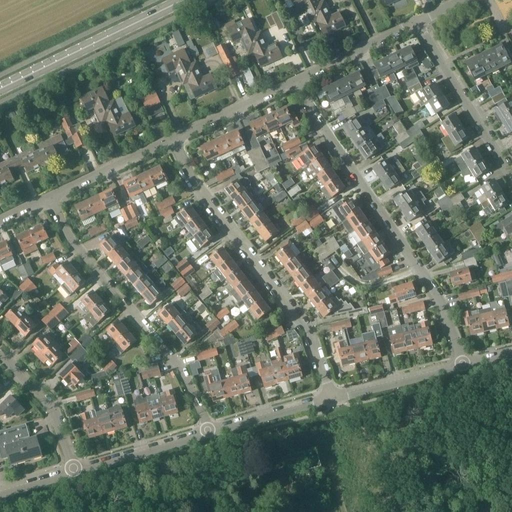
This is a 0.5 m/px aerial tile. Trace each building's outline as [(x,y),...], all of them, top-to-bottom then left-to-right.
[(312,8),(318,4),(315,0),(288,0),(284,2),(288,10),(294,7),(297,13),(304,9),(311,24),(316,21),(322,19),(320,13),(318,14),(317,12),(315,13),(312,8)] [(331,17),(326,8),(323,2),(318,4),(312,8),(315,13),(317,12),(318,14),(320,13),(322,19),(316,21),(324,37),(345,27),(338,13),(331,17)] [(203,24),(211,20),(209,15),(201,18),(203,24)] [(278,32),(283,29),(278,18),(273,20),(278,32)] [(252,43),(250,38),(255,35),(248,19),(227,29),(234,43),(241,39),(248,54),(252,52),(259,50),(256,44),(254,45),(253,43),(252,43)] [(175,39),(182,36),(179,30),(173,33),(175,39)] [(267,48),(263,39),(260,33),(255,35),(250,38),(252,43),(253,43),(254,45),(256,44),(259,50),(252,52),(260,68),(281,58),(275,44),(267,48)] [(225,44),(218,48),(232,78),(239,74),(225,44)] [(501,46),(500,45),(495,48),(496,49),(490,51),(499,70),(511,64),(502,45),(501,46)] [(193,57),(199,54),(195,46),(189,49),(193,57)] [(403,78),(405,83),(416,78),(409,64),(416,61),(409,48),(398,53),(404,67),(408,76),(403,78)] [(187,74),(184,68),(190,66),(183,50),(162,60),(168,73),(176,70),(183,85),(194,80),(191,75),(190,75),(188,73),(187,74)] [(489,52),(488,51),(483,54),(484,55),(478,57),(487,75),(499,70),(490,51),(489,52)] [(393,73),(404,67),(398,53),(386,59),(393,73)] [(487,75),(478,57),(472,60),(467,62),(467,63),(466,64),(475,81),(487,75)] [(396,80),(393,73),(386,59),(374,65),(381,79),(387,76),(391,83),(396,80)] [(202,78),(198,69),(195,64),(190,66),(184,68),(187,74),(188,73),(190,75),(191,75),(194,80),(183,85),(189,99),(194,97),(195,98),(216,88),(209,75),(202,78)] [(247,66),(241,68),(251,89),(256,86),(247,66)] [(93,77),(99,74),(97,68),(90,71),(93,77)] [(356,74),(356,73),(351,75),(351,76),(346,79),(353,92),(356,100),(362,97),(359,89),(364,87),(361,80),(361,79),(360,77),(359,74),(358,74),(357,73),(356,74)] [(416,78),(405,83),(408,88),(413,86),(418,83),(416,78)] [(345,79),(344,79),(339,81),(340,82),(334,85),(341,98),(353,92),(346,79),(345,79)] [(416,92),(421,89),(418,83),(413,86),(408,88),(411,95),(416,92)] [(426,105),(441,95),(434,84),(422,91),(421,89),(416,92),(421,101),(420,102),(423,107),(426,105)] [(341,98),(334,85),(328,88),(328,87),(323,90),(322,91),(325,95),(324,96),(325,98),(326,98),(335,117),(342,114),(344,119),(350,116),(345,105),(341,98)] [(379,89),(377,85),(372,88),(373,91),(378,102),(383,100),(390,96),(385,86),(379,89)] [(494,90),(492,86),(487,89),(491,98),(502,93),(499,88),(494,90)] [(105,111),(102,107),(109,104),(101,88),(80,98),(87,111),(94,108),(101,123),(106,121),(112,118),(109,113),(108,114),(106,111),(105,111)] [(373,105),(378,102),(373,91),(368,94),(373,105)] [(155,92),(140,99),(142,103),(146,110),(154,106),(155,108),(158,114),(163,111),(160,104),(160,103),(155,92)] [(495,105),(505,99),(502,93),(491,98),(495,105)] [(433,116),(437,113),(448,107),(441,95),(426,105),(433,116)] [(374,112),(386,106),(383,100),(378,102),(373,105),(371,106),(374,112)] [(503,123),(511,116),(511,101),(496,111),(496,112),(495,113),(498,118),(499,117),(503,123)] [(120,117),(117,109),(113,102),(109,104),(102,107),(105,111),(106,111),(108,114),(109,113),(112,118),(106,121),(113,137),(134,127),(128,113),(120,117)] [(350,116),(355,113),(350,103),(345,105),(350,116)] [(288,115),(285,109),(274,114),(280,128),(291,122),(293,127),(299,124),(294,113),(288,115)] [(11,120),(16,117),(13,110),(7,113),(11,120)] [(269,133),(280,128),(274,114),(263,119),(269,133)] [(364,122),(361,116),(344,127),(352,138),(364,130),(372,124),(369,119),(364,122)] [(509,134),(511,132),(511,116),(503,123),(506,129),(505,129),(508,134),(509,133),(509,134)] [(76,134),(68,117),(60,121),(68,138),(63,141),(60,135),(38,146),(40,150),(34,153),(41,167),(69,153),(65,145),(73,141),(76,148),(87,143),(82,132),(76,134)] [(449,136),(461,128),(454,117),(442,124),(449,136)] [(250,125),(255,136),(258,143),(271,137),(269,133),(263,119),(250,125)] [(398,144),(409,138),(406,132),(399,122),(393,126),(399,136),(395,139),(398,144)] [(409,138),(420,131),(425,127),(421,122),(406,132),(409,138)] [(448,151),(455,146),(468,138),(461,128),(449,136),(441,140),(445,146),(448,151)] [(359,149),(371,141),(364,130),(352,138),(359,149)] [(413,143),(423,136),(420,131),(409,138),(413,143)] [(233,155),(245,150),(236,132),(224,137),(231,151),(233,155)] [(366,159),(383,148),(379,143),(384,139),(380,134),(371,141),(359,149),(366,159)] [(219,156),(231,151),(224,137),(213,143),(219,156)] [(402,150),(413,143),(409,138),(398,144),(402,150)] [(289,149),(300,144),(298,139),(287,144),(289,149)] [(207,162),(219,156),(213,143),(201,148),(207,162)] [(260,147),(254,150),(260,165),(267,162),(260,147)] [(287,159),(300,153),(298,147),(285,153),(287,159)] [(303,170),(305,168),(321,157),(314,147),(297,158),(297,159),(294,161),(300,169),(303,170)] [(34,153),(32,149),(13,159),(18,169),(25,166),(28,173),(41,167),(34,153)] [(468,167),(480,160),(474,149),(462,156),(468,167)] [(254,168),(260,165),(254,150),(246,153),(254,168)] [(313,179),(317,176),(328,168),(321,157),(305,168),(313,179)] [(373,169),(381,180),(392,172),(401,166),(398,161),(394,163),(390,158),(385,161),(373,169)] [(430,170),(440,163),(436,158),(426,165),(430,170)] [(18,169),(13,159),(0,164),(0,186),(14,180),(10,173),(18,169)] [(475,179),(487,171),(480,160),(468,167),(459,173),(462,177),(473,174),(475,179)] [(433,175),(444,169),(440,163),(430,170),(433,175)] [(256,174),(263,171),(260,165),(254,168),(256,174)] [(419,177),(430,170),(426,165),(416,171),(419,177)] [(400,175),(405,172),(401,166),(392,172),(381,180),(388,191),(400,183),(404,180),(400,175)] [(154,187),(165,181),(159,167),(147,173),(154,187)] [(324,187),(336,179),(328,168),(317,176),(324,187)] [(423,182),(433,175),(430,170),(419,177),(423,182)] [(218,182),(229,177),(226,172),(215,177),(218,182)] [(142,192),(154,187),(147,173),(135,178),(142,192)] [(132,202),(144,197),(142,192),(135,178),(124,184),(132,202)] [(250,184),(246,180),(241,179),(237,182),(232,186),(230,184),(224,188),(226,190),(225,191),(233,201),(245,192),(249,189),(250,184)] [(272,188),(273,187),(278,184),(274,179),(269,183),(272,188)] [(327,201),(343,189),(336,179),(324,187),(320,190),(327,201)] [(285,190),(290,187),(286,181),(281,185),(285,190)] [(494,182),(493,181),(478,190),(481,196),(477,198),(481,204),(500,192),(497,187),(498,186),(495,181),(494,182)] [(278,193),(282,190),(278,184),(273,187),(278,193)] [(296,195),(301,191),(297,186),(292,190),(296,195)] [(105,209),(117,204),(110,190),(98,196),(105,209)] [(291,198),(296,195),(292,190),(287,193),(291,198)] [(450,202),(460,195),(457,190),(447,196),(450,202)] [(414,196),(410,191),(407,193),(407,192),(395,201),(402,211),(414,203),(423,197),(420,193),(414,196)] [(241,211),(253,202),(245,192),(233,201),(241,211)] [(282,200),(287,197),(284,192),(278,195),(282,200)] [(504,198),(500,192),(481,204),(484,209),(488,207),(492,213),(502,207),(502,208),(507,205),(506,204),(507,203),(507,202),(505,197),(504,198)] [(277,204),(282,200),(278,195),(273,199),(277,204)] [(453,207),(464,200),(460,195),(450,202),(453,207)] [(93,215),(105,209),(98,196),(87,201),(93,215)] [(440,209),(450,202),(447,196),(436,203),(440,209)] [(297,207),(302,203),(298,197),(292,201),(297,207)] [(164,208),(175,203),(172,198),(161,203),(164,208)] [(84,226),(96,220),(93,215),(87,201),(75,207),(84,226)] [(346,220),(359,212),(352,201),(339,210),(346,220)] [(249,221),(261,212),(253,202),(241,211),(249,221)] [(443,214),(453,207),(450,202),(440,209),(443,214)] [(409,222),(421,214),(414,203),(402,211),(409,222)] [(135,204),(127,207),(133,219),(136,218),(140,216),(135,204)] [(127,207),(120,210),(125,223),(133,219),(127,207)] [(170,215),(174,213),(171,207),(160,213),(162,218),(170,215)] [(198,218),(190,207),(180,215),(179,214),(173,219),(182,230),(186,227),(198,218)] [(307,223),(318,215),(314,208),(302,217),(305,220),(307,223)] [(257,232),(269,223),(261,212),(249,221),(257,232)] [(354,231),(366,223),(359,212),(346,220),(354,231)] [(305,220),(302,217),(300,214),(289,221),(294,228),(305,220)] [(162,218),(165,224),(173,221),(170,215),(162,218)] [(313,229),(323,221),(318,215),(307,223),(310,228),(311,227),(313,229)] [(455,220),(458,225),(464,222),(460,216),(455,220)] [(511,217),(502,223),(501,222),(495,226),(498,232),(505,228),(511,240),(511,217)] [(125,223),(124,223),(127,230),(139,224),(136,218),(133,219),(125,223)] [(189,241),(190,240),(206,228),(198,218),(186,227),(190,232),(185,236),(189,241)] [(310,228),(307,223),(305,220),(294,228),(299,235),(306,229),(307,230),(310,228)] [(472,234),(483,227),(479,222),(468,228),(472,234)] [(265,242),(277,233),(269,223),(257,232),(265,242)] [(356,245),(374,233),(366,223),(354,231),(347,236),(350,239),(352,238),(356,245)] [(432,229),(428,223),(416,232),(423,242),(435,234),(441,230),(437,225),(432,229)] [(35,244),(47,238),(41,225),(29,231),(35,244)] [(91,237),(101,232),(99,227),(89,231),(91,237)] [(478,244),(483,240),(481,236),(486,233),(483,227),(472,234),(478,244)] [(198,251),(202,247),(214,238),(206,228),(190,240),(198,251)] [(37,249),(35,244),(29,231),(16,237),(24,255),(37,249)] [(366,255),(369,253),(381,244),(374,233),(356,245),(360,251),(362,249),(366,255)] [(119,239),(115,234),(100,247),(108,257),(120,247),(126,242),(122,237),(119,239)] [(431,253),(443,245),(435,234),(423,242),(431,253)] [(147,244),(152,240),(148,236),(143,240),(147,244)] [(335,252),(339,249),(333,237),(328,241),(335,252)] [(142,248),(147,244),(143,240),(138,244),(142,248)] [(330,255),(335,252),(328,241),(323,245),(330,255)] [(0,263),(1,266),(13,260),(5,242),(0,244),(0,263)] [(289,250),(288,249),(291,246),(288,242),(279,248),(282,251),(276,256),(282,265),(294,256),(298,252),(294,246),(289,250)] [(438,264),(450,256),(454,253),(447,242),(443,245),(431,253),(438,264)] [(388,263),(385,258),(389,255),(381,244),(369,253),(370,254),(365,258),(369,263),(374,259),(377,264),(376,264),(380,269),(388,263)] [(326,258),(330,255),(323,245),(318,248),(326,258)] [(117,266),(128,257),(120,247),(108,257),(117,266)] [(168,257),(175,252),(171,247),(164,252),(168,257)] [(321,262),(326,258),(318,248),(313,252),(321,262)] [(463,261),(466,260),(483,254),(481,248),(461,255),(463,261)] [(218,268),(230,259),(222,249),(211,258),(218,268)] [(346,260),(352,256),(348,251),(342,254),(346,260)] [(496,269),(503,266),(497,251),(490,254),(496,269)] [(45,264),(56,258),(53,253),(42,258),(45,264)] [(125,276),(137,266),(140,263),(132,253),(128,257),(117,266),(125,276)] [(158,268),(163,264),(168,260),(164,256),(154,264),(158,268)] [(291,276),(303,267),(294,256),(282,265),(291,276)] [(175,266),(179,262),(175,257),(170,260),(175,266)] [(469,274),(467,270),(476,267),(474,258),(462,261),(465,270),(450,274),(451,278),(450,278),(451,283),(452,282),(454,287),(475,281),(473,273),(469,274)] [(180,272),(190,264),(185,259),(175,266),(180,272)] [(226,278),(238,269),(230,259),(218,268),(226,278)] [(499,275),(492,277),(493,284),(511,279),(511,261),(511,262),(511,266),(498,271),(499,275)] [(28,277),(34,274),(28,262),(22,265),(28,277)] [(76,272),(67,263),(60,269),(56,264),(48,271),(52,276),(53,275),(62,285),(76,272)] [(22,280),(28,277),(22,265),(16,268),(22,280)] [(185,279),(195,271),(191,265),(181,273),(185,279)] [(134,286),(145,276),(137,266),(125,276),(134,286)] [(299,287),(311,278),(303,267),(291,276),(299,287)] [(379,278),(391,273),(389,267),(377,272),(379,278)] [(229,293),(246,280),(238,269),(226,278),(231,285),(225,289),(229,293)] [(325,284),(335,276),(331,271),(315,283),(311,278),(299,287),(307,297),(319,288),(325,284)] [(69,296),(74,292),(85,282),(76,272),(62,285),(61,286),(69,296)] [(142,295),(153,286),(145,276),(134,286),(142,295)] [(328,289),(339,281),(335,276),(325,284),(328,289)] [(176,291),(186,283),(181,277),(171,285),(176,291)] [(24,292),(33,283),(29,278),(19,287),(24,292)] [(151,305),(162,296),(162,293),(165,291),(165,284),(164,282),(164,280),(162,278),(153,286),(142,295),(151,305)] [(242,299),(254,290),(246,280),(229,293),(228,294),(229,295),(231,294),(234,297),(238,294),(242,299)] [(502,299),(509,297),(508,294),(505,282),(498,284),(502,299)] [(29,297),(38,288),(33,283),(24,292),(29,297)] [(182,298),(192,290),(187,284),(177,292),(182,298)] [(413,288),(412,284),(395,290),(396,295),(389,297),(392,305),(399,303),(399,302),(415,297),(414,293),(415,293),(414,288),(413,288)] [(208,297),(213,293),(209,288),(204,292),(208,297)] [(315,308),(327,299),(319,288),(307,297),(315,308)] [(250,309),(262,300),(254,290),(242,299),(235,304),(239,309),(246,304),(250,309)] [(460,301),(475,297),(474,291),(458,294),(460,301)] [(87,315),(102,302),(93,292),(78,306),(82,311),(83,310),(87,315)] [(203,301),(208,297),(204,292),(199,296),(203,301)] [(334,299),(331,296),(327,299),(315,308),(323,318),(332,311),(335,315),(346,314),(348,320),(351,319),(352,320),(369,316),(368,309),(366,310),(366,308),(355,311),(349,304),(348,305),(345,302),(343,303),(340,300),(338,301),(336,298),(334,299)] [(253,323),(258,320),(270,311),(262,300),(250,309),(245,313),(253,323)] [(94,326),(110,312),(102,302),(87,315),(82,319),(87,324),(89,321),(94,326)] [(168,325),(179,316),(184,312),(175,302),(171,306),(160,316),(168,325)] [(411,313),(425,309),(423,302),(409,306),(411,313)] [(497,305),(496,302),(490,304),(491,308),(496,330),(509,327),(504,306),(499,308),(498,305),(497,305)] [(55,316),(64,308),(60,303),(51,311),(55,316)] [(200,315),(207,309),(203,305),(196,310),(200,315)] [(369,316),(376,314),(383,312),(381,306),(368,309),(369,316)] [(403,315),(406,314),(411,313),(409,306),(402,308),(403,315)] [(20,312),(16,307),(6,317),(16,327),(29,315),(23,309),(20,312)] [(225,317),(230,313),(226,307),(221,311),(225,317)] [(60,321),(69,312),(64,308),(55,316),(60,321)] [(484,333),(496,330),(491,308),(478,311),(484,333)] [(46,325),(55,316),(51,311),(42,320),(46,325)] [(220,320),(225,317),(221,311),(216,315),(220,320)] [(484,333),(478,311),(472,313),(472,312),(464,314),(466,323),(468,323),(471,336),(484,333)] [(25,337),(35,327),(40,322),(31,312),(29,315),(16,327),(25,337)] [(380,329),(387,328),(383,312),(376,314),(380,329)] [(51,330),(60,321),(55,316),(46,325),(51,330)] [(177,335),(188,326),(179,316),(168,325),(177,335)] [(211,332),(221,324),(215,318),(206,326),(211,332)] [(229,333),(238,326),(235,321),(225,329),(229,333)] [(112,344),(127,331),(118,322),(107,331),(112,336),(109,340),(112,344)] [(351,349),(346,329),(345,322),(320,329),(321,334),(331,332),(331,333),(342,330),(345,343),(335,346),(337,355),(340,355),(343,368),(355,365),(351,349)] [(185,345),(196,335),(192,330),(195,327),(191,323),(188,326),(177,335),(185,345)] [(420,349),(432,346),(429,333),(431,332),(429,323),(414,326),(420,349)] [(267,341),(284,333),(280,324),(263,332),(267,341)] [(409,328),(408,325),(401,327),(407,352),(420,349),(414,326),(409,328)] [(394,355),(407,352),(401,327),(388,330),(394,355)] [(224,339),(231,337),(229,333),(225,329),(219,333),(224,339)] [(39,358),(56,343),(52,339),(55,337),(48,330),(44,335),(33,345),(38,351),(35,354),(39,358)] [(120,355),(122,354),(136,341),(127,331),(112,344),(111,345),(120,355)] [(87,333),(78,342),(82,346),(91,338),(87,333)] [(374,343),(372,337),(362,339),(364,345),(368,361),(380,358),(377,342),(374,343)] [(91,338),(82,346),(86,351),(95,343),(91,338)] [(248,355),(255,353),(251,338),(244,340),(248,355)] [(241,357),(248,355),(244,340),(237,342),(241,357)] [(72,347),(66,353),(70,358),(81,347),(82,346),(78,342),(72,347)] [(52,365),(63,355),(58,351),(61,348),(56,343),(39,358),(44,363),(47,359),(52,365)] [(355,365),(368,361),(364,345),(351,349),(355,365)] [(60,376),(69,386),(71,384),(75,387),(84,378),(81,374),(85,370),(80,366),(90,356),(86,351),(82,346),(81,347),(70,358),(74,362),(60,376)] [(286,364),(281,347),(276,349),(279,357),(277,360),(271,362),(272,365),(279,363),(282,359),(283,365),(273,368),(277,383),(290,379),(286,364)] [(198,361),(218,355),(216,348),(196,354),(198,361)] [(290,379),(302,376),(299,363),(301,363),(298,353),(290,355),(292,362),(286,364),(290,379)] [(107,375),(109,374),(117,367),(112,360),(102,369),(107,375)] [(277,383),(273,368),(272,365),(271,362),(270,360),(263,362),(263,363),(257,364),(259,372),(261,372),(265,387),(277,383)] [(161,377),(161,375),(158,363),(145,367),(148,378),(159,375),(159,377),(161,377)] [(239,395),(252,391),(248,378),(249,378),(245,366),(237,369),(239,378),(234,379),(239,395)] [(149,381),(148,378),(145,367),(140,369),(143,379),(146,379),(146,381),(149,381)] [(108,377),(104,372),(97,374),(99,380),(108,377)] [(125,379),(123,372),(118,374),(125,395),(131,393),(127,378),(125,379)] [(118,397),(125,395),(118,374),(112,376),(114,382),(113,382),(118,397)] [(214,380),(213,378),(213,376),(205,378),(208,389),(210,389),(214,402),(227,398),(222,383),(221,378),(214,380)] [(227,398),(239,395),(234,379),(222,383),(227,398)] [(166,416),(178,412),(174,399),(176,398),(173,389),(163,392),(164,395),(160,396),(166,416)] [(77,402),(91,398),(89,391),(75,395),(77,402)] [(159,396),(158,393),(146,397),(153,419),(166,416),(160,396),(159,396)] [(17,416),(23,409),(10,396),(0,406),(0,414),(0,415),(3,412),(9,417),(14,412),(17,416)] [(142,398),(142,397),(141,396),(140,396),(137,397),(136,398),(136,399),(136,400),(137,401),(134,402),(140,423),(153,419),(146,397),(142,398)] [(114,431),(127,427),(120,405),(108,409),(114,431)] [(102,434),(108,432),(114,431),(108,409),(96,413),(102,434)] [(102,434),(96,413),(95,410),(80,415),(84,425),(86,425),(90,438),(102,434)] [(18,440),(29,437),(25,425),(0,431),(0,447),(0,449),(0,448),(0,457),(1,460),(8,458),(10,466),(41,457),(36,438),(19,443),(18,440)]
